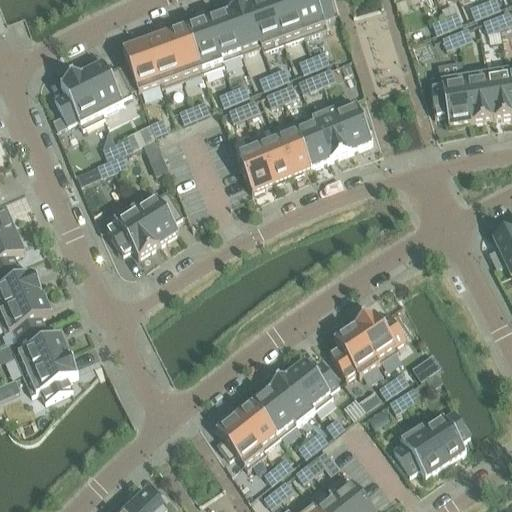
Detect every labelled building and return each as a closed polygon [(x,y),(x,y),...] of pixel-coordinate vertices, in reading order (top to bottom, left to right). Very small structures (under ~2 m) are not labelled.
[(305,44),(288,0),(276,0),(267,3),(284,51),(305,44)] [(288,0),(305,44),(327,36),(324,27),(335,23),(326,0),(288,0)] [(284,51),(267,3),(247,11),(262,54),(261,54),(263,59),(284,51)] [(500,16),(495,5),(483,10),(487,21),(500,16)] [(487,21),(483,10),(470,15),(474,26),(487,21)] [(262,54),(247,11),(226,18),(242,61),(261,54),(262,54)] [(242,61),(226,18),(206,26),(222,69),(223,69),(242,61)] [(511,30),(511,27),(508,19),(496,24),(500,35),(511,30)] [(462,31),(458,20),(445,25),(449,36),(462,31)] [(500,35),(496,24),(490,26),(483,29),(487,40),(500,35)] [(449,36),(445,25),(432,30),(436,41),(449,36)] [(222,69),(206,26),(186,33),(203,81),(224,73),(223,69),(222,69)] [(203,81),(186,33),(165,40),(183,88),(203,81)] [(472,46),(467,35),(455,40),(459,51),(472,46)] [(183,88),(165,40),(145,48),(161,91),(160,91),(161,96),(183,88)] [(459,51),(455,40),(442,45),(446,56),(459,51)] [(161,91),(145,48),(123,56),(138,99),(160,91),(161,91)] [(329,70),(324,59),(312,64),(316,75),(329,70)] [(316,75),(312,64),(299,69),(304,80),(316,75)] [(108,79),(103,70),(82,80),(102,121),(103,121),(123,111),(121,106),(132,101),(119,74),(108,79)] [(511,122),(511,108),(506,72),(485,75),(493,126),(511,122)] [(289,86),(284,75),(272,81),(276,92),(289,86)] [(493,126),(485,75),(463,79),(472,129),(493,126)] [(330,76),(318,81),(322,92),(335,87),(330,76)] [(472,129),(463,79),(440,83),(442,93),(430,95),(435,124),(446,122),(448,133),(472,129)] [(102,121),(82,80),(60,91),(65,100),(54,106),(68,132),(78,127),(83,136),(105,125),(103,121),(102,121)] [(276,92),(272,81),(259,86),(264,97),(276,92)] [(322,92),(318,81),(305,86),(310,97),(322,92)] [(249,103),(244,92),(232,97),(236,108),(249,103)] [(296,103),(292,92),(279,97),(284,108),(296,103)] [(236,108),(232,97),(219,103),(224,114),(236,108)] [(284,108),(279,97),(267,102),(272,113),(284,108)] [(335,115),(334,116),(333,116),(350,159),(372,150),(367,138),(371,136),(365,121),(360,122),(355,107),(335,115)] [(259,119),(254,108),(241,113),(246,124),(259,119)] [(209,120),(205,109),(192,114),(196,125),(209,120)] [(350,159),(333,116),(334,116),(332,112),(312,120),(331,167),(350,159)] [(246,124),(241,113),(229,118),(233,129),(246,124)] [(196,125),(192,114),(179,119),(184,130),(196,125)] [(331,167),(312,120),(291,128),(293,133),(294,132),(312,175),(331,167)] [(150,131),(155,142),(167,137),(163,126),(150,131)] [(312,175),(294,132),(293,133),(275,140),(293,183),(312,175)] [(293,183),(275,140),(256,148),(274,191),(293,183)] [(129,146),(116,151),(120,162),(133,157),(129,146)] [(274,191),(256,148),(234,157),(252,200),(274,191)] [(120,162),(116,151),(103,157),(108,168),(120,162)] [(121,163),(119,164),(110,168),(115,179),(127,174),(123,163),(121,163)] [(115,179),(110,168),(97,173),(102,184),(115,179)] [(157,205),(154,201),(134,213),(134,214),(158,252),(179,240),(173,230),(183,224),(167,199),(157,205)] [(158,252),(134,214),(134,213),(132,209),(111,222),(116,230),(106,237),(122,262),(132,256),(138,265),(158,252)] [(0,244),(15,238),(6,217),(0,220),(0,244)] [(511,237),(494,246),(499,257),(490,261),(497,275),(506,271),(511,284),(511,237)] [(0,281),(18,273),(14,263),(24,259),(15,238),(0,244),(0,281)] [(0,318),(42,300),(33,279),(23,284),(18,273),(0,281),(0,318)] [(46,335),(41,325),(51,320),(42,300),(0,318),(0,330),(5,341),(13,337),(18,347),(46,335)] [(406,347),(389,322),(379,329),(373,320),(353,333),(379,371),(399,358),(396,354),(406,347)] [(379,371),(353,333),(334,346),(340,355),(330,362),(346,387),(356,380),(359,384),(379,371)] [(69,362),(60,341),(50,345),(46,335),(18,347),(22,357),(14,361),(23,382),(69,362)] [(73,398),(68,387),(78,382),(69,362),(23,382),(32,403),(40,399),(45,410),(73,398)] [(339,393),(321,369),(311,376),(304,368),(286,382),(314,419),(333,404),(330,400),(339,393)] [(408,390),(402,380),(390,388),(397,398),(408,390)] [(314,419),(286,382),(269,396),(297,432),(314,419)] [(397,398),(390,388),(379,396),(386,406),(397,398)] [(419,406),(413,395),(401,403),(408,413),(419,406)] [(297,432),(269,396),(252,409),(280,445),(296,433),(297,432)] [(408,413),(401,403),(390,410),(396,421),(408,413)] [(280,445),(252,409),(251,409),(235,422),(263,459),(264,458),(280,445)] [(470,444),(454,419),(443,425),(441,421),(422,433),(421,434),(446,473),(466,460),(460,451),(470,444)] [(263,459),(235,422),(216,437),(224,447),(218,452),(230,467),(236,462),(247,477),(267,462),(264,458),(263,459)] [(333,443),(344,435),(337,425),(326,434),(333,443)] [(421,434),(422,433),(419,429),(398,443),(403,451),(393,457),(409,483),(420,476),(426,486),(446,473),(421,434)] [(327,448),(320,439),(309,447),(316,457),(327,448)] [(316,457),(309,447),(298,456),(305,465),(316,457)] [(325,473),(318,463),(307,472),(314,481),(325,473)] [(293,475),(286,465),(275,474),(282,483),(293,475)] [(314,481),(307,472),(296,480),(303,490),(314,481)] [(282,483),(275,474),(264,482),(271,492),(282,483)] [(368,511),(348,486),(329,501),(331,505),(332,504),(337,511),(368,511)] [(293,498),(285,488),(274,497),(282,506),(293,498)] [(154,506),(146,497),(130,511),(176,511),(163,498),(154,506)] [(274,511),(282,506),(274,497),(264,505),(268,511),(274,511)]
